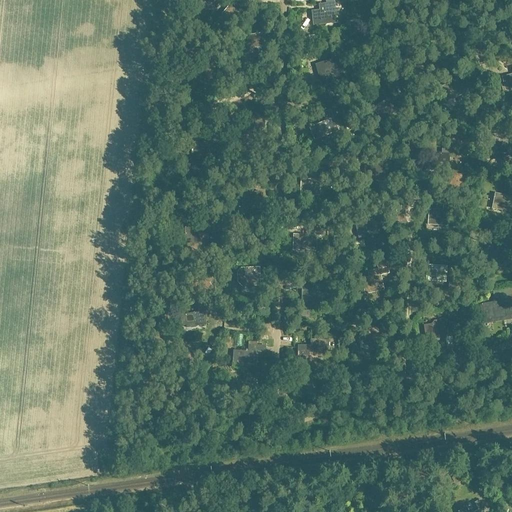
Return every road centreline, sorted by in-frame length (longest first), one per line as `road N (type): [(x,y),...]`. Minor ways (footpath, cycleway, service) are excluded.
road 1 (track): [(511,343),(326,411),(279,418),(284,0)]
road 2 (track): [(511,39),(283,108)]
road 3 (track): [(410,210),(404,382)]
